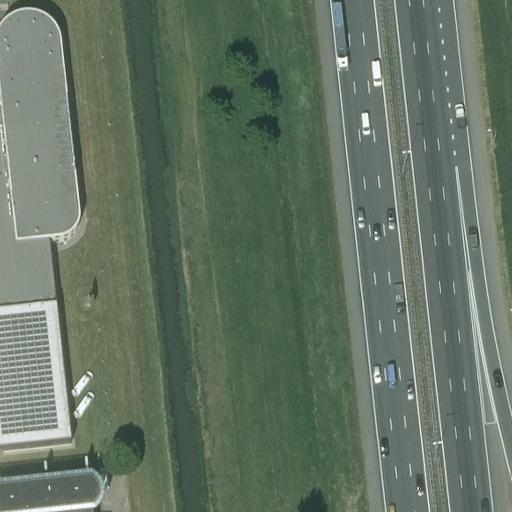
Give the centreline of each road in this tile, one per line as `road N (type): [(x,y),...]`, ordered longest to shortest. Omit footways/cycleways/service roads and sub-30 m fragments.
road 1 (motorway): [(354,0),(408,511)]
road 2 (motorway): [(471,511),(435,173)]
road 3 (motorway): [(511,445),(478,291),(435,173)]
road 4 (motorway): [(435,173),(416,0)]
